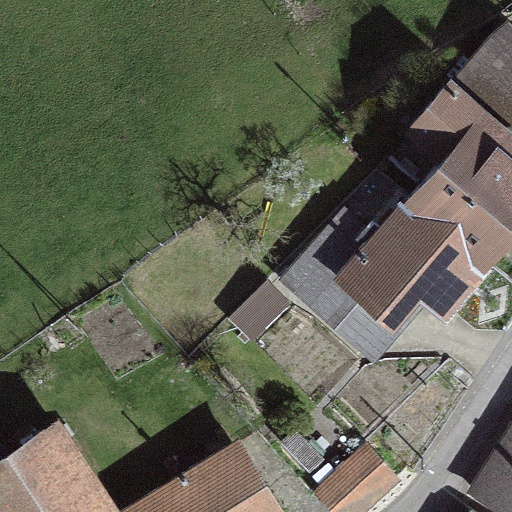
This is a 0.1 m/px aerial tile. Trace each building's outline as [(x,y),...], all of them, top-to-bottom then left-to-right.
[(443,156),(410,194),(486,259),(511,228),(511,25),(508,21),(493,34),(413,129),(443,156)] [(442,311),(486,259),(410,194),(380,227),(371,219),(364,228),(343,209),(282,277),(362,349),(415,287),(442,311)] [(289,301),(266,278),(228,316),(251,339),(289,301)] [(108,511),(54,426),(0,459),(0,511),(278,511),(237,445),(129,511),(108,511)] [(511,511),(511,428),(473,489),(510,511),(511,511)] [(365,443),(341,465),(371,498),(395,476),(365,443)] [(341,511),(355,511),(371,498),(341,465),(318,486),(341,511)]
